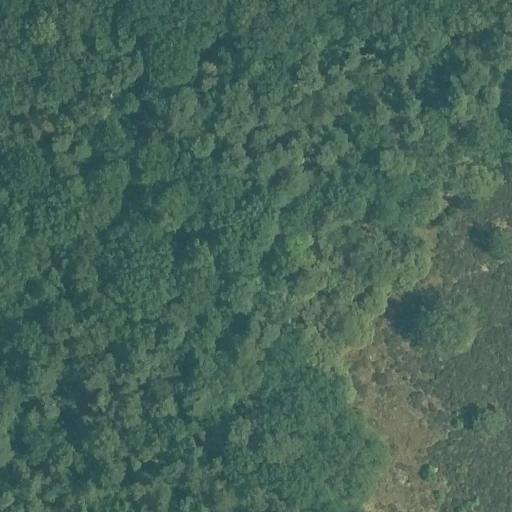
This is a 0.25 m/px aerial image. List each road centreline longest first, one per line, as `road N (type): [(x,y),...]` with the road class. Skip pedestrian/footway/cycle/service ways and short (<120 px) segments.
road 1 (track): [(188,185),(182,314),(276,511)]
road 2 (track): [(477,123),(427,126),(286,169),(188,185)]
road 3 (track): [(0,267),(50,0)]
road 4 (track): [(188,185),(99,0)]
